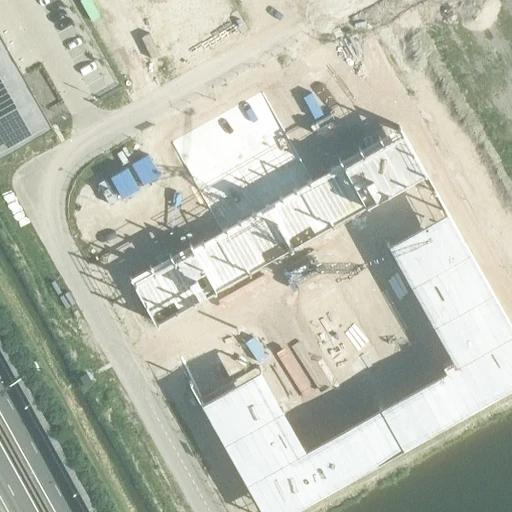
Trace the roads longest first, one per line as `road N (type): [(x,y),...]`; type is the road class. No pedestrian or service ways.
road 1 (unclassified): [(335,0),(60,156),(46,176),(47,223),(208,511)]
road 2 (trunk): [(69,511),(0,387)]
